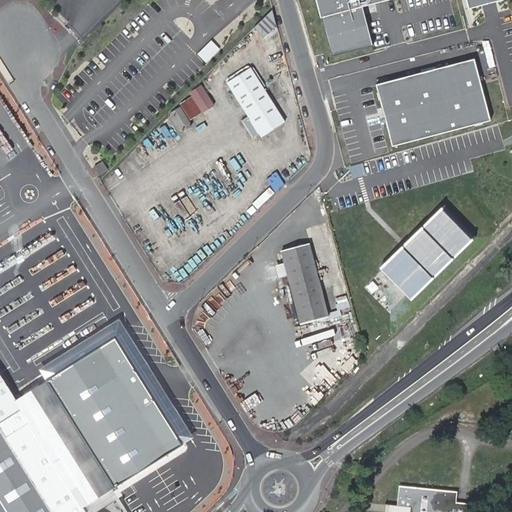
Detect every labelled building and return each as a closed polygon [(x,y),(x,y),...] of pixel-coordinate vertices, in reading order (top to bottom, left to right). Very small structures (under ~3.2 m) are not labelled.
[(317,0),(333,57),(373,47),(363,8),(397,0),(317,0)] [(467,0),(470,9),(504,0),(467,0)] [(276,25),(272,11),(252,30),(262,40),(276,25)] [(278,32),(276,25),(262,40),(266,44),(278,32)] [(210,61),(221,46),(212,39),(200,54),(210,61)] [(476,60),(376,86),(394,149),(492,123),(476,60)] [(226,83),(262,139),(286,123),(251,68),(226,83)] [(180,104),(190,120),(213,105),(201,86),(189,94),(192,97),(180,104)] [(181,133),(191,127),(179,108),(169,114),(181,133)] [(97,175),(106,169),(100,161),(92,167),(97,175)] [(445,205),(380,269),(412,302),(478,238),(445,205)] [(6,211),(0,215),(0,241),(1,243),(19,233),(6,211)] [(287,274),(295,307),(289,309),(290,314),(292,314),(293,317),(298,316),(300,323),(328,316),(310,243),(281,250),(284,262),(287,274)] [(287,274),(284,262),(275,264),(277,276),(287,274)] [(48,381),(15,401),(82,507),(114,488),(182,445),(115,340),(48,381)] [(0,376),(0,511),(85,511),(82,507),(21,411),(15,401),(0,376)] [(399,500),(392,499),(390,511),(464,511),(465,504),(455,503),(437,501),(438,490),(435,490),(428,489),(401,486),(399,500)] [(437,501),(455,503),(456,492),(438,490),(437,501)]
